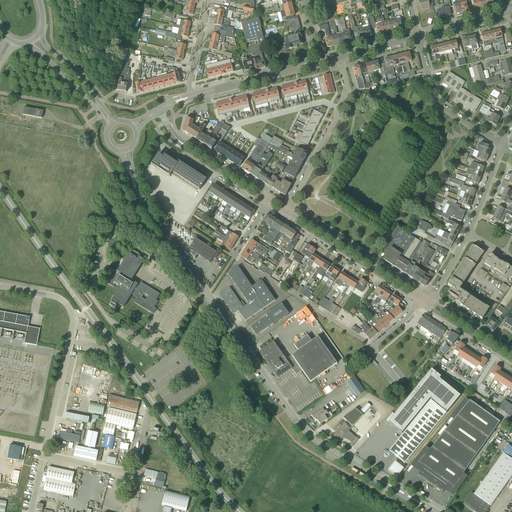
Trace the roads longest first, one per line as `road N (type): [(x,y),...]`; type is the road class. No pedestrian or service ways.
road 1 (secondary): [(435,511),(322,445),(296,420),(131,177)]
road 2 (unclassified): [(0,188),(205,475),(240,511)]
road 3 (tertiary): [(267,204),(416,299)]
road 4 (tertiary): [(431,299),(290,208)]
road 5 (residential): [(290,208),(347,92),(339,56)]
road 6 (residential): [(502,145),(437,103),(419,36)]
road 7 (tertiary): [(188,96),(319,62)]
road 8 (tertiary): [(290,208),(177,139)]
road 9 (secondary): [(24,43),(108,129)]
